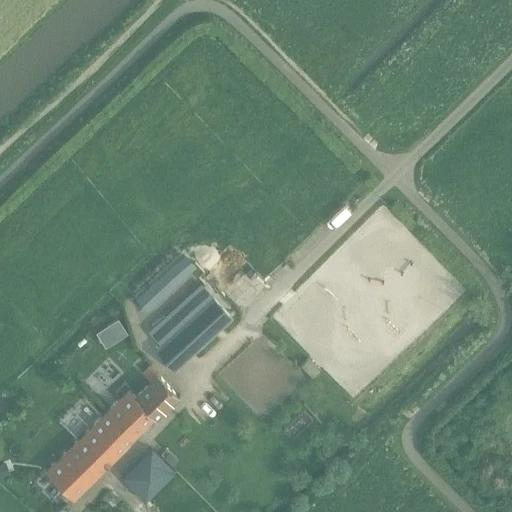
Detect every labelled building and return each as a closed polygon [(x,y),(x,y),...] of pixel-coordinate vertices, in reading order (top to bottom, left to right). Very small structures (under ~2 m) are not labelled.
[(139,297),(149,308),(176,285),(166,273),(139,297)] [(156,351),(173,369),(230,316),(201,285),(150,332),(162,345),(156,351)] [(100,327),(108,343),(130,333),(122,317),(100,327)] [(129,390),(47,471),(73,497),(140,431),(146,432),(154,423),(154,417),(177,394),(150,365),(142,373),(151,382),(135,397),(129,390)] [(155,446),(123,474),(146,499),(178,471),(155,446)]
